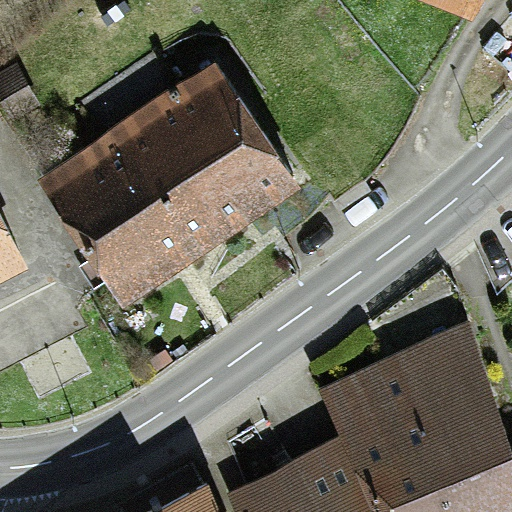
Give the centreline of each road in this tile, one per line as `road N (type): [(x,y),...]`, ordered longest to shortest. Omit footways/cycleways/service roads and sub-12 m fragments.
road 1 (tertiary): [(511,146),(436,214),(147,421),(81,454),(0,468)]
road 2 (track): [(511,6),(436,128),(426,165),(436,214)]
